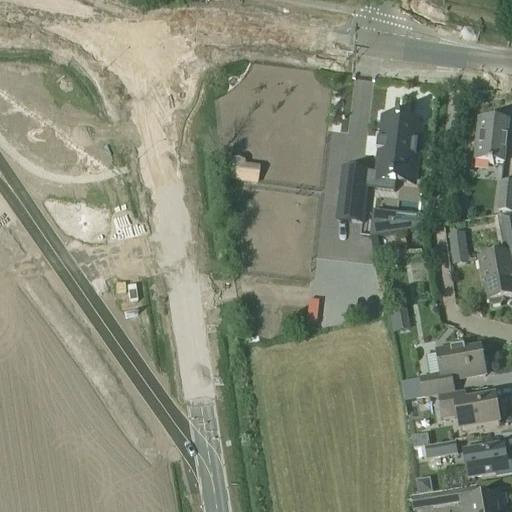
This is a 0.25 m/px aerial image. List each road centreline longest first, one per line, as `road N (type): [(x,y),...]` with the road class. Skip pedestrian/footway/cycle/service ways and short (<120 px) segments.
road 1 (secondary): [(166,217),(215,511)]
road 2 (secondary): [(367,47),(190,22)]
road 3 (secondary): [(166,217),(138,82)]
road 4 (secondary): [(106,119),(139,145),(166,217)]
